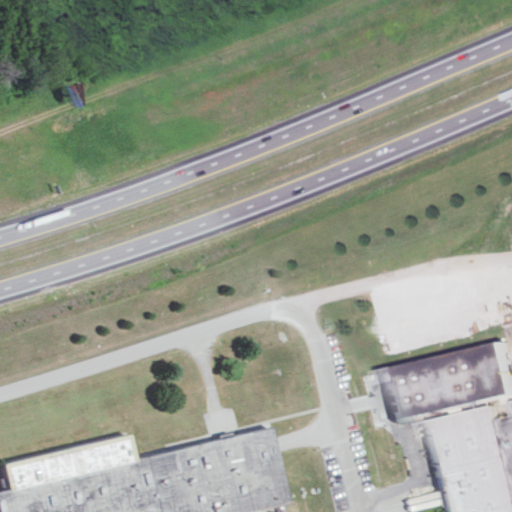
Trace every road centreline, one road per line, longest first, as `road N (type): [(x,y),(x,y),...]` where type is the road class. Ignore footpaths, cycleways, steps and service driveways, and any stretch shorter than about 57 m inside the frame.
road 1 (motorway): [(511,37),(271,140),(0,235)]
road 2 (motorway): [(0,285),(511,101)]
road 3 (residential): [(0,391),(306,300)]
